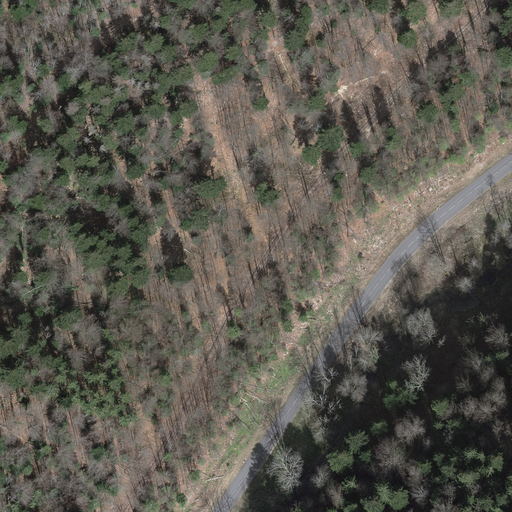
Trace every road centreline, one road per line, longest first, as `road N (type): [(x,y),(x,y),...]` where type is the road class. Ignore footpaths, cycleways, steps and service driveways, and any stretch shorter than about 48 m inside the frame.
road 1 (track): [(126,511),(162,471),(325,173),(392,92),(498,0)]
road 2 (secondary): [(511,163),(453,208),(387,281),(228,511)]
road 3 (track): [(325,511),(394,397),(511,296)]
road 4 (track): [(0,116),(145,0)]
